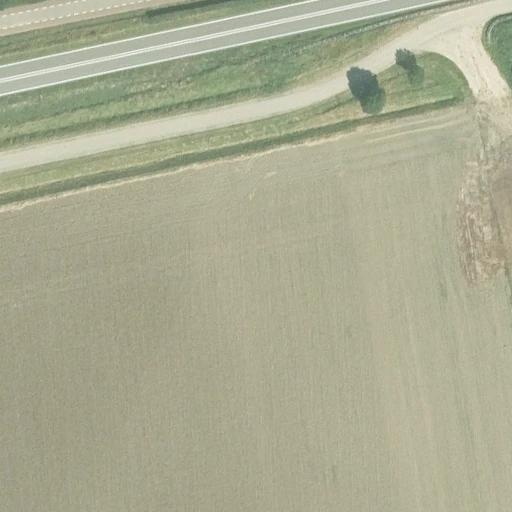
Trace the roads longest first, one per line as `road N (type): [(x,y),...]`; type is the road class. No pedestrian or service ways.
road 1 (unclassified): [(0,162),(302,99),(452,19),(511,4)]
road 2 (trunk): [(0,81),(387,0)]
road 3 (unclassified): [(0,23),(123,0)]
